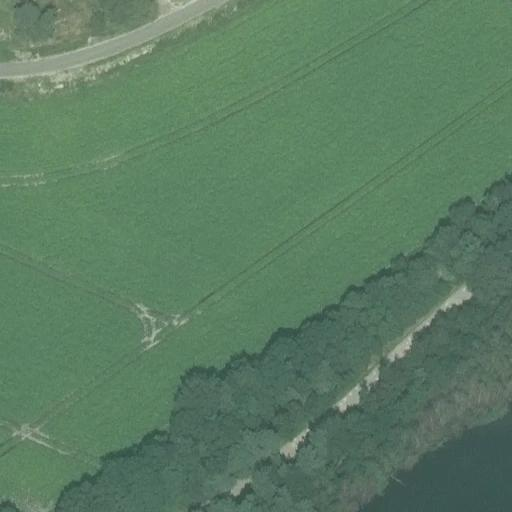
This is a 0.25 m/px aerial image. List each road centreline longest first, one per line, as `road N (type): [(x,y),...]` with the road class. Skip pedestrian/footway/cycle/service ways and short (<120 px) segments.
road 1 (track): [(206,511),(347,405),(511,257)]
road 2 (unclassified): [(0,71),(91,55),(212,0)]
